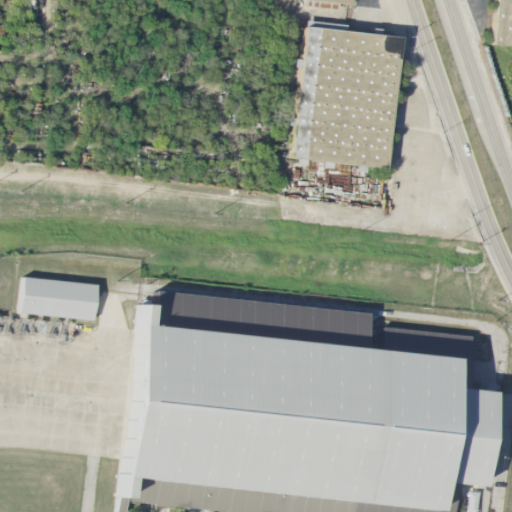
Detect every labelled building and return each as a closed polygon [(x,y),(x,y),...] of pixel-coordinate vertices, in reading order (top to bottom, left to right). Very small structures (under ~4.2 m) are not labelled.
[(492,0),(511,0),(511,48),(488,46),(492,0)] [(298,28),(399,38),(383,176),(284,165),(298,28)] [(19,276),(15,312),(89,320),(91,297),(93,284),(19,276)] [(110,482),(391,511),(429,511),(446,364),(126,330),(110,482)] [(473,511),(474,492),(464,492),(463,511),(473,511)]
